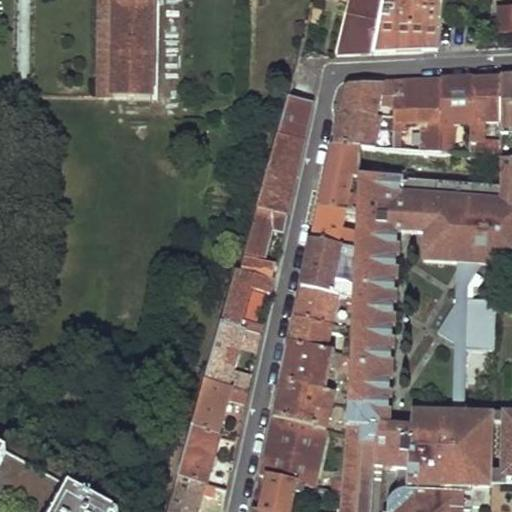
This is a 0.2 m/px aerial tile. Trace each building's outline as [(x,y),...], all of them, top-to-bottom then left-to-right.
[(96,0),(97,96),(152,96),(151,0),(96,0)] [(349,0),(336,55),(372,54),(381,0),(349,0)] [(381,0),(372,54),(438,51),(441,0),(381,0)] [(511,10),(502,11),(502,33),(511,32),(511,10)] [(470,117),(469,154),(505,156),(504,146),(488,145),(488,126),(504,126),(504,123),(506,78),(473,79),(470,117)] [(441,152),(453,153),(456,116),(470,117),(473,79),(444,81),(441,152)] [(420,132),(419,150),(441,152),(444,81),(393,83),(392,118),(391,129),(400,129),(401,122),(427,124),(426,133),(420,132)] [(340,114),(376,117),(379,106),(385,107),(385,117),(392,118),(393,83),(350,85),(346,89),(340,114)] [(291,103),(281,141),(304,145),(313,107),(291,103)] [(379,106),(376,117),(385,117),(385,107),(379,106)] [(334,144),(355,145),(369,146),(376,117),(340,114),(334,144)] [(272,174),(297,178),(304,145),(281,141),(272,174)] [(320,205),(342,209),(347,178),(355,178),(355,175),(355,145),(334,144),(320,205)] [(461,511),(462,503),(492,504),(492,502),(492,491),(494,444),(494,434),(495,413),(464,413),(468,286),(490,265),(511,266),(511,156),(505,156),(503,185),(405,179),(404,181),(398,181),(398,178),(355,175),(355,178),(354,231),(354,250),(353,286),(353,299),(351,318),(350,329),(349,353),(348,367),(345,440),(375,441),(374,464),(399,465),(397,488),(395,511),(461,511)] [(262,211),(288,216),(297,178),(272,174),(262,211)] [(312,240),(347,248),(354,250),(354,231),(341,229),(345,210),(342,209),(320,205),(312,240)] [(244,274),(261,279),(273,231),(285,233),(288,216),(262,211),(244,274)] [(301,289),(336,297),(353,299),(353,286),(340,283),(347,248),(312,240),(301,289)] [(244,332),(261,337),(263,331),(243,324),(253,292),(270,297),(273,283),(261,279),(244,274),(240,274),(226,326),(244,332)] [(295,318),(330,326),(350,329),(351,318),(333,314),(336,297),(301,289),(295,318)] [(290,341),(325,348),(330,326),(295,318),(290,341)] [(244,332),(226,326),(210,381),(228,386),(249,393),(252,378),(232,372),(238,349),(244,332)] [(258,354),(261,337),(244,332),(238,349),(258,354)] [(290,341),(272,418),(326,429),(333,389),(326,387),(334,349),(325,348),(290,341)] [(341,351),(338,366),(348,367),(349,353),(341,351)] [(195,432),(223,440),(233,402),(247,405),(249,393),(228,386),(210,381),(195,432)] [(272,418),(259,475),(266,477),(304,485),(313,487),(326,429),(272,418)] [(178,481),(209,489),(223,440),(195,432),(178,481)] [(505,434),(494,434),(494,444),(505,444),(505,434)] [(511,434),(505,434),(505,444),(503,492),(511,491),(511,434)] [(371,511),(374,464),(375,441),(345,440),(345,449),(342,494),(341,511),(371,511)] [(117,511),(0,448),(0,511),(117,511)] [(333,449),(331,491),(342,494),(345,449),(333,449)] [(266,477),(258,511),(261,511),(289,511),(295,489),(303,490),(304,485),(266,477)] [(168,511),(202,511),(206,500),(215,502),(213,511),(222,511),(227,495),(209,489),(178,481),(168,511)] [(395,511),(397,488),(392,490),(387,495),(386,501),(384,511),(395,511)] [(511,491),(503,492),(492,491),(492,502),(511,502),(511,491)]
